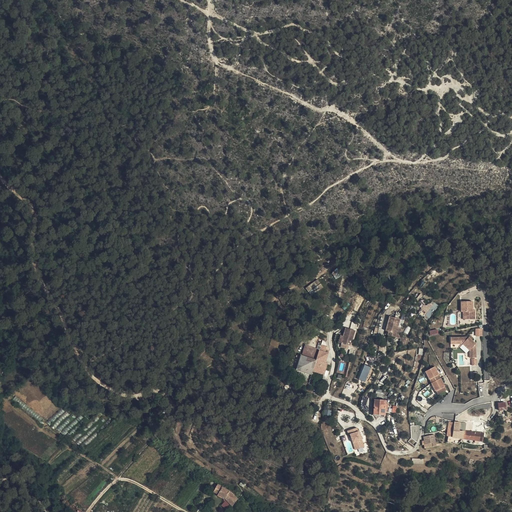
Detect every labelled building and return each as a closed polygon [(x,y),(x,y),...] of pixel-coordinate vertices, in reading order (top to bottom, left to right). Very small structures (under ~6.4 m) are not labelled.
[(337,268),(332,272),(336,278),(342,274),(337,268)] [(312,295),(320,289),(318,286),(321,283),(319,279),(306,287),(312,295)] [(429,320),(439,305),(428,297),(421,309),(427,313),(424,316),(429,320)] [(471,310),(471,308),(471,299),(460,301),(460,311),(462,311),(463,318),(474,317),(474,310),(471,310)] [(395,332),(402,333),(404,326),(400,325),(401,317),(390,316),(388,331),(391,332),(390,335),(395,336),(395,332)] [(342,335),(340,343),(350,346),(354,330),(345,327),(342,335)] [(468,336),(450,338),(450,343),(462,343),(469,349),(470,356),(476,356),(474,343),(468,336)] [(308,346),(305,356),(313,358),(315,347),(308,346)] [(303,356),(300,367),(304,368),(303,374),(314,377),(316,372),(317,367),(327,370),(329,362),(327,362),(329,354),(318,351),(314,368),(312,368),(312,366),(311,366),(313,358),(305,356),(303,356)] [(436,365),(426,370),(437,395),(448,390),(436,365)] [(374,415),(386,416),(386,401),(374,400),(374,415)] [(506,401),(498,402),(499,409),(507,409),(506,401)] [(49,421),(58,432),(71,420),(69,417),(67,419),(64,415),(65,414),(62,410),(49,421)] [(467,425),(456,424),(455,432),(463,434),(466,435),(466,432),(467,425)] [(73,436),(78,444),(88,439),(83,430),(73,436)] [(363,439),(360,431),(351,434),(352,439),(359,438),(363,439)] [(455,432),(453,438),(461,440),(463,441),(463,434),(455,432)] [(479,443),(480,434),(466,432),(466,435),(463,434),(463,441),(479,443)] [(427,436),(424,438),(424,445),(423,446),(423,449),(435,448),(435,435),(427,436)] [(365,446),(363,439),(359,438),(352,439),(353,442),(355,442),(358,449),(365,446)] [(213,492),(235,504),(240,495),(218,483),(213,492)] [(226,511),(231,507),(213,493),(210,499),(215,502),(214,503),(216,505),(217,504),(219,506),(217,508),(218,508),(214,511),(222,511),(224,511),(225,511),(226,511)]
